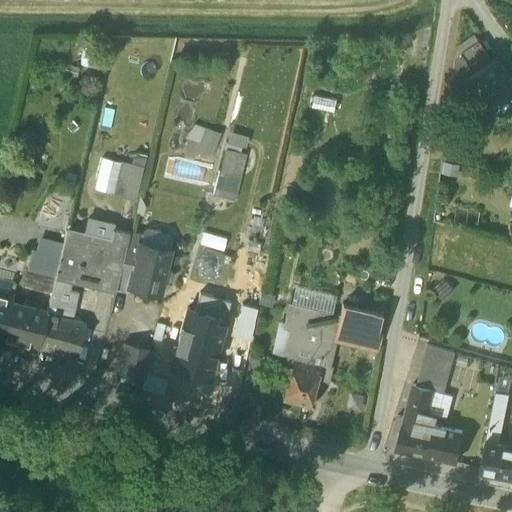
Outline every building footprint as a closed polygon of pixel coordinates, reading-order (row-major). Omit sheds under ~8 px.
[(450,96),(466,99),(478,92),(468,78),(493,61),(475,35),(457,47),(450,96)] [(478,92),(490,109),(511,94),(511,80),(497,58),(493,61),(468,78),(478,92)] [(337,99),(315,93),(311,107),(334,113),(337,99)] [(200,143),(205,128),(194,124),(185,137),(200,143)] [(200,143),(214,148),(219,134),(205,128),(200,143)] [(34,129),(11,131),(13,150),(36,148),(34,129)] [(248,138),(228,131),(225,142),(245,149),(248,138)] [(224,149),(219,171),(240,176),(246,154),(224,149)] [(116,183),(121,161),(109,158),(103,180),(116,183)] [(172,172),(195,178),(199,166),(175,160),(172,172)] [(143,166),(121,161),(116,183),(113,194),(135,200),(143,166)] [(460,165),(445,163),(443,174),(458,177),(460,165)] [(212,195),(233,200),(240,176),(219,171),(212,195)] [(85,235),(109,241),(112,228),(112,225),(89,219),(85,235)] [(100,284),(115,288),(128,232),(112,228),(109,241),(110,241),(100,284)] [(141,235),(140,242),(170,249),(172,238),(170,233),(169,233),(147,228),(142,231),(141,235)] [(58,262),(55,273),(71,277),(100,284),(110,241),(109,241),(85,235),(65,230),(63,242),(58,262)] [(227,237),(203,230),(199,243),(223,249),(227,237)] [(115,288),(128,291),(129,287),(128,287),(138,242),(140,242),(141,235),(128,232),(115,288)] [(58,262),(63,242),(38,235),(33,255),(58,262)] [(165,268),(170,249),(140,242),(138,242),(128,287),(129,287),(159,294),(162,282),(171,277),(165,268)] [(23,284),(50,290),(55,273),(58,262),(33,255),(25,253),(21,268),(27,270),(23,284)] [(62,317),(71,277),(55,273),(50,290),(52,291),(46,312),(46,313),(62,317)] [(454,290),(444,278),(431,290),(441,301),(454,290)] [(289,302),(331,313),(335,295),(293,284),(289,302)] [(372,308),(374,298),(344,290),(341,300),(372,308)] [(194,310),(225,318),(230,301),(199,292),(194,310)] [(0,335),(9,302),(11,297),(0,294),(0,335)] [(0,337),(37,348),(37,347),(46,313),(46,312),(9,302),(0,335),(0,337)] [(320,365),(316,378),(327,381),(331,367),(329,366),(335,340),(334,339),(339,315),(331,313),(289,302),(284,324),(294,327),(286,357),(283,368),(289,369),(292,358),(320,365)] [(334,339),(335,340),(376,349),(384,314),(342,303),(339,315),(334,339)] [(257,309),(242,304),(233,335),(250,340),(257,309)] [(225,318),(194,310),(187,308),(170,368),(209,378),(225,318)] [(85,323),(62,317),(46,313),(37,347),(76,357),(85,323)] [(270,352),(286,357),(294,327),(284,324),(278,323),(270,352)] [(116,372),(143,379),(145,374),(150,349),(123,343),(116,372)] [(417,385),(443,393),(454,352),(427,344),(417,385)] [(316,378),(320,365),(292,358),(289,369),(285,385),(281,399),(309,406),(310,405),(312,406),(312,403),(310,403),(316,378)] [(275,383),(285,385),(289,369),(283,368),(280,367),(275,383)] [(267,407),(274,380),(246,373),(239,400),(267,407)] [(166,380),(145,374),(143,379),(141,388),(163,394),(166,380)] [(435,426),(437,415),(427,413),(433,391),(443,393),(417,385),(413,384),(404,418),(397,416),(394,427),(401,429),(400,431),(395,449),(427,456),(435,426)] [(452,396),(443,393),(433,391),(427,413),(437,415),(446,418),(452,396)] [(508,394),(496,392),(487,434),(499,436),(508,394)] [(463,432),(435,426),(427,456),(457,462),(457,460),(463,432)] [(480,470),(499,474),(505,443),(486,439),(480,470)] [(511,444),(505,443),(499,474),(511,476),(511,444)]
